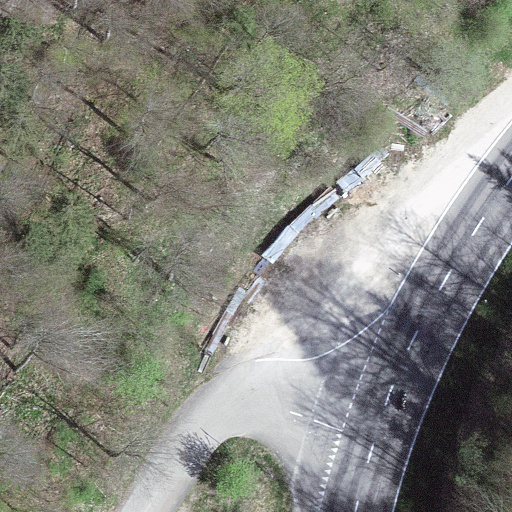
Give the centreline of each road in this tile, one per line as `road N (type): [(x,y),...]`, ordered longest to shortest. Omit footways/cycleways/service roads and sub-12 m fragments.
road 1 (primary): [(355,511),(417,327),(511,178)]
road 2 (track): [(143,511),(204,424),(237,407),(288,409),(377,435)]
road 3 (track): [(511,84),(481,110),(440,184),(460,250)]
